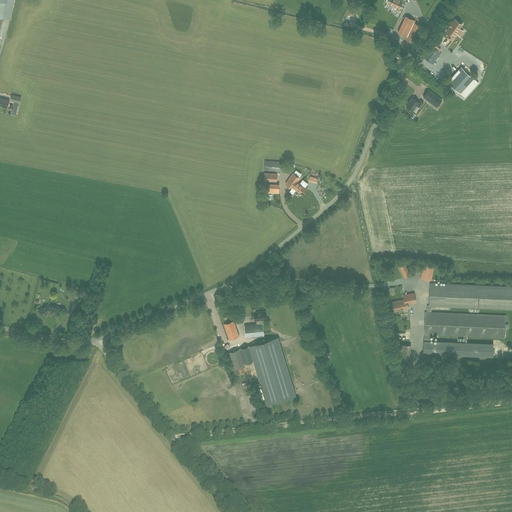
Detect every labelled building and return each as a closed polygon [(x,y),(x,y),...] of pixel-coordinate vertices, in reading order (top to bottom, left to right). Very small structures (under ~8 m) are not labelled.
[(399,9),(403,0),(401,0),(386,0),(385,2),(387,3),(399,9)] [(421,26),(414,23),(415,21),(406,16),(398,32),(407,37),(407,38),(413,42),(421,26)] [(452,23),(452,22),(449,26),(449,27),(447,31),(450,33),(448,36),(452,39),(462,25),(455,19),(452,23)] [(433,64),(441,52),(431,46),(423,57),(433,64)] [(461,67),(448,82),(460,93),(474,78),(461,67)] [(429,90),(423,97),(436,107),(442,100),(429,90)] [(10,101),(14,102),(12,114),(16,115),(19,103),(20,103),(21,97),(12,95),(10,101)] [(406,106),(413,111),(418,106),(420,107),(424,103),(421,101),(420,103),(413,97),(408,103),(409,103),(406,106)] [(9,101),(0,98),(0,105),(2,106),(1,107),(12,110),(13,106),(8,105),(9,101)] [(284,162),(269,161),(265,161),(264,170),(268,171),(268,170),(284,171),(284,162)] [(291,175),(286,184),(292,188),(295,190),(296,190),(303,195),(307,188),(305,187),(308,183),(303,180),(300,183),(297,181),(298,180),(299,178),(293,174),(292,176),(291,175)] [(268,185),(268,192),(279,193),(279,185),(268,184),(268,185)] [(399,267),(404,277),(410,274),(405,264),(399,267)] [(431,280),(434,267),(424,265),(421,278),(431,280)] [(407,299),(408,304),(416,302),(414,293),(409,294),(410,299),(407,299)] [(409,308),(408,304),(407,299),(393,302),(394,311),(409,308)] [(71,300),(68,314),(74,315),(77,302),(71,300)] [(60,313),(59,311),(59,308),(56,308),(56,307),(48,305),(38,311),(42,317),(44,316),(45,315),(47,314),(49,313),(54,314),(56,316),(56,317),(57,317),(58,317),(59,317),(59,316),(60,316),(60,315),(60,314),(60,313)] [(266,311),(254,312),(255,321),(256,321),(257,324),(245,325),(246,338),(264,336),(263,323),(262,320),(266,320),(266,311)] [(425,334),(424,341),(424,353),(493,356),(493,344),(430,341),(430,335),(505,338),(506,315),(425,311),(424,334),(425,334)] [(224,324),(229,339),(239,336),(234,321),(224,324)] [(257,344),(249,346),(267,404),(295,395),(278,338),(257,344)] [(228,353),(233,370),(246,366),(241,349),(228,353)]
